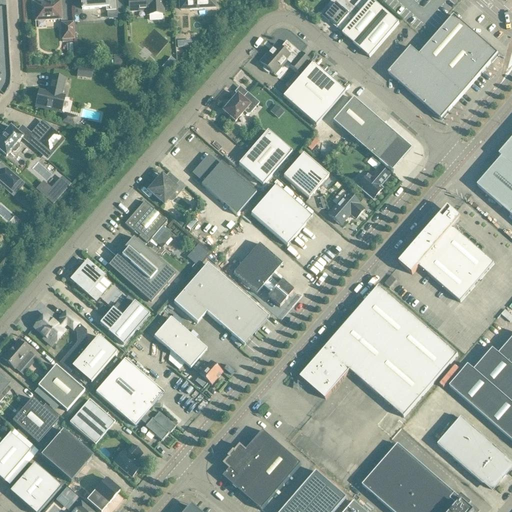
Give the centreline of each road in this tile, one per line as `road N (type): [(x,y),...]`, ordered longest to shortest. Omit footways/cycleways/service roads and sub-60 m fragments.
road 1 (unclassified): [(0,328),(263,25),(278,19),(297,26),(443,151)]
road 2 (unclassified): [(443,151),(173,465)]
road 3 (unclassified): [(185,475),(456,162)]
